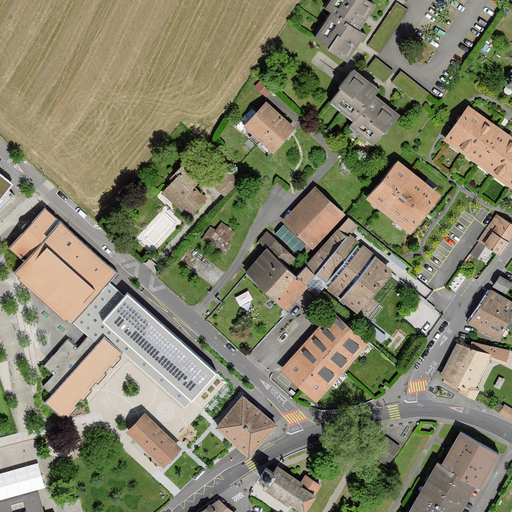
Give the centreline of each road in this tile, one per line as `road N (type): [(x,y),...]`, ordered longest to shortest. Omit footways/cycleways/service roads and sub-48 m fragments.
road 1 (unclassified): [(308,437),(294,415),(0,147)]
road 2 (tertiary): [(511,245),(420,377),(417,410)]
